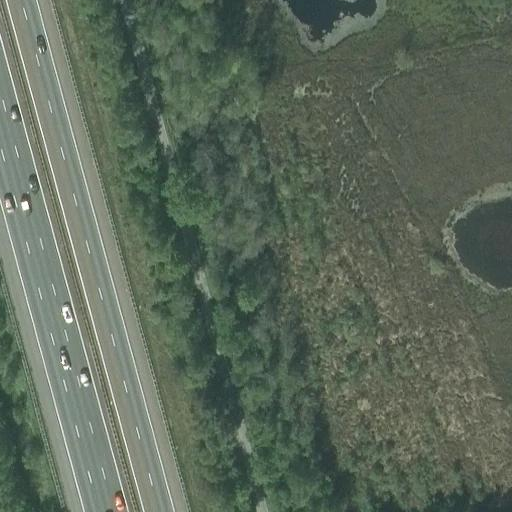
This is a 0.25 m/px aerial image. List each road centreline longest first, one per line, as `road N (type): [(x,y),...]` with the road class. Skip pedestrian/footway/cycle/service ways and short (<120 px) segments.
road 1 (motorway): [(160,511),(23,0)]
road 2 (motorway): [(0,119),(105,511)]
